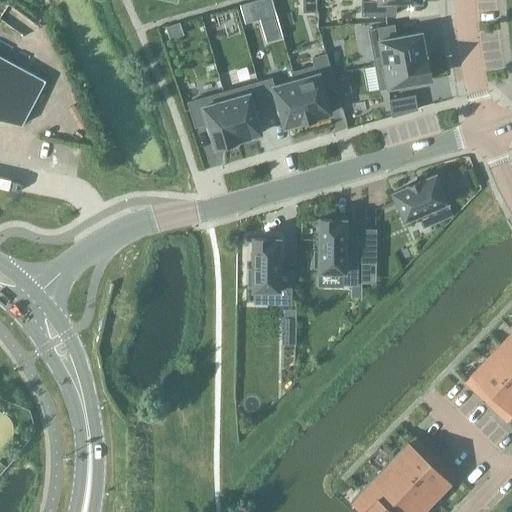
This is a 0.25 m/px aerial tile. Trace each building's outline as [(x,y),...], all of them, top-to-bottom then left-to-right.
[(271,0),(258,0),(240,5),(245,23),(259,19),(275,15),(271,0)] [(377,0),(378,2),(362,2),(362,16),(395,15),(395,3),(399,3),(401,3),(401,2),(405,2),(405,3),(406,3),(420,3),(420,0),(377,0)] [(20,38),(32,44),(42,23),(4,5),(0,13),(0,20),(23,32),(20,38)] [(178,23),(166,27),(170,39),(182,35),(178,23)] [(394,26),(369,30),(375,66),(425,57),(421,33),(407,36),(407,35),(405,36),(406,36),(401,37),(401,36),(400,37),(396,38),(394,26)] [(45,80),(0,55),(0,118),(20,123),(20,125),(21,125),(45,80)] [(292,73),(294,80),(295,80),(307,122),(315,120),(315,119),(330,114),(326,101),(327,101),(326,99),(325,100),(324,96),(325,95),(325,94),(324,94),(323,90),(335,87),(326,55),(313,59),(315,66),(292,73)] [(375,66),(363,68),(367,92),(380,90),(409,84),(409,85),(410,84),(414,83),(414,84),(416,83),(415,83),(430,80),(426,58),(425,58),(425,57),(375,66)] [(348,77),(335,79),(338,95),(348,93),(350,89),(348,77)] [(295,80),(294,80),(273,86),(271,79),(258,83),(265,107),(277,103),(278,108),(278,109),(279,109),(280,113),(279,113),(279,114),(280,114),(284,128),(299,123),(299,124),(307,122),(295,80)] [(265,107),(258,83),(223,93),(237,141),(260,134),(256,121),(257,121),(256,119),(256,120),(255,116),(255,115),(255,114),(253,110),(265,107)] [(237,141),(223,93),(188,103),(195,127),(207,123),(208,128),(208,129),(209,129),(210,133),(209,133),(210,134),(214,149),(237,142),(236,141),(237,141)] [(415,96),(390,101),(393,116),(418,110),(415,96)] [(65,131),(82,130),(81,103),(63,104),(65,131)] [(411,185),(411,184),(410,185),(407,186),(407,187),(392,193),(404,221),(447,203),(445,199),(449,197),(443,183),(439,184),(435,175),(420,181),(416,182),(415,182),(415,183),(411,185)] [(345,245),(345,240),(345,239),(345,221),(335,221),(335,220),(319,220),(319,252),(315,252),(315,268),(319,268),(319,272),(343,273),(343,285),(357,285),(357,252),(345,251),(345,246),(345,245)] [(375,263),(375,230),(362,230),(362,263),(375,263)] [(278,260),(279,260),(279,258),(279,240),(269,240),(269,239),(253,238),(253,243),(249,243),(248,261),(253,261),(252,291),(277,292),(277,304),(291,304),(291,271),(279,271),(279,265),(279,264),(278,264),(278,260)] [(110,311),(112,300),(93,296),(90,307),(110,311)] [(511,333),(501,344),(511,354),(511,333)] [(509,380),(511,376),(511,354),(501,344),(487,359),(509,380)] [(509,380),(487,359),(473,374),(473,375),(478,379),(482,383),(486,387),(490,391),(494,395),(509,380)] [(478,379),(473,375),(466,383),(470,387),(478,379)] [(470,387),(475,391),(482,383),(478,379),(470,387)] [(494,395),(498,399),(502,403),(507,407),(511,411),(511,412),(511,382),(509,380),(494,395)] [(482,383),(475,391),(479,395),(486,387),(482,383)] [(479,395),(483,399),(490,391),(486,387),(479,395)] [(490,391),(483,399),(487,403),(494,395),(490,391)] [(487,403),(491,407),(498,399),(494,395),(487,403)] [(498,399),(491,407),(495,411),(502,403),(498,399)] [(495,411),(499,414),(507,407),(502,403),(495,411)] [(507,407),(499,414),(504,419),(511,411),(507,407)] [(420,442),(414,437),(409,443),(414,448),(420,442)] [(409,443),(408,442),(393,457),(415,478),(429,463),(424,458),(419,453),(414,448),(409,443)] [(414,448),(419,453),(425,447),(420,442),(414,448)] [(424,458),(430,452),(425,447),(419,453),(424,458)] [(424,458),(429,463),(435,456),(430,452),(424,458)] [(435,468),(440,461),(435,456),(429,463),(435,468)] [(415,478),(393,457),(379,472),(400,493),(415,478)] [(435,468),(440,472),(445,466),(440,461),(435,468)] [(415,478),(436,499),(451,483),(450,483),(445,478),(440,472),(435,468),(429,463),(415,478)] [(445,478),(451,471),(445,466),(440,472),(445,478)] [(445,478),(450,483),(456,476),(451,471),(445,478)] [(400,493),(379,472),(365,486),(386,507),(400,493)] [(420,511),(423,511),(436,499),(415,478),(400,493),(420,511)] [(381,511),(386,507),(365,486),(350,502),(360,511),(381,511)] [(391,511),(420,511),(400,493),(386,507),(391,511)]
